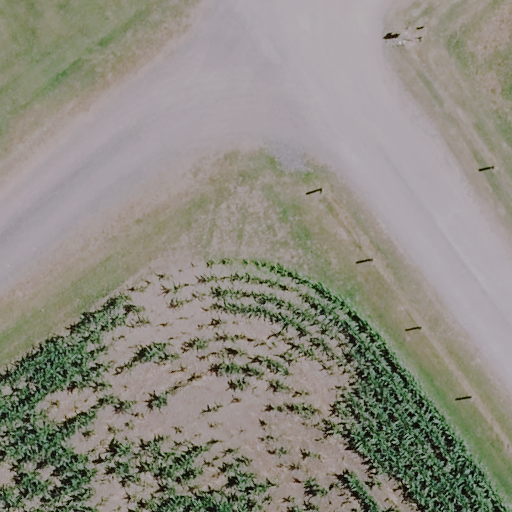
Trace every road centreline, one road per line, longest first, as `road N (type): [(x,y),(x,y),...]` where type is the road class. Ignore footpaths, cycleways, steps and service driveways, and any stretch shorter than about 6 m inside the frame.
road 1 (track): [(275,0),(511,326)]
road 2 (track): [(0,229),(306,0)]
